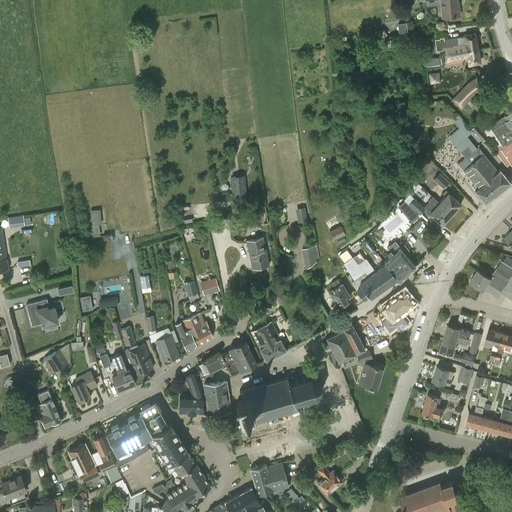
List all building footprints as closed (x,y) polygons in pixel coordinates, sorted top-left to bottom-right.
[(459,6),(457,7),(456,0),(440,0),(442,17),(460,16),(459,6)] [(407,33),(406,23),(398,24),(399,34),(407,33)] [(444,39),(446,52),(478,48),(475,33),(464,35),(464,36),(444,39)] [(478,48),(446,52),(448,64),(468,61),(468,65),(480,62),(478,48)] [(424,67),(440,65),(442,64),(441,58),(423,60),(424,67)] [(451,98),(461,108),(464,105),(467,109),(475,103),(470,98),(472,95),(464,86),(451,98)] [(489,126),(503,147),(511,141),(511,110),(504,115),(489,126)] [(456,147),(462,141),(473,131),(464,121),(459,126),(461,129),(449,139),(456,147)] [(484,140),(489,135),(477,124),(473,128),(484,140)] [(511,141),(503,147),(500,149),(511,165),(511,164),(511,141)] [(495,193),(509,181),(500,170),(498,171),(483,153),(478,146),(471,152),(467,147),(461,152),(465,158),(470,164),(495,193)] [(470,164),(465,158),(458,163),(463,170),(474,184),(472,186),(475,190),(485,201),(495,193),(470,164)] [(433,179),(443,189),(449,182),(439,172),(433,179)] [(244,175),(230,177),(233,202),(247,200),(244,175)] [(445,196),(439,202),(451,214),(461,204),(448,192),(445,189),(441,193),(445,196)] [(429,201),(424,206),(426,208),(425,209),(429,213),(442,224),(451,214),(439,202),(431,196),(428,200),(429,201)] [(415,198),(409,205),(419,215),(425,209),(426,208),(424,206),(415,198)] [(410,207),(405,201),(399,206),(404,212),(410,207)] [(304,206),(295,208),(297,221),(306,220),(304,206)] [(101,208),(93,208),(94,236),(102,236),(101,208)] [(30,223),(29,216),(23,217),(23,214),(13,216),(15,225),(30,223)] [(345,234),(350,232),(346,224),(341,226),(341,225),(342,224),(338,215),(325,221),(330,230),(329,230),(334,240),(343,235),(345,234)] [(7,259),(6,255),(5,247),(2,227),(0,227),(0,270),(8,269),(6,259),(7,259)] [(269,265),(263,237),(246,241),(252,269),(269,265)] [(385,262),(386,263),(397,279),(399,281),(407,274),(415,266),(405,254),(409,250),(404,244),(400,247),(395,241),(387,247),(389,250),(386,253),(390,257),(385,262)] [(305,270),(317,262),(314,246),(301,249),(305,270)] [(478,270),(470,281),(483,290),(484,288),(498,298),(502,292),(511,298),(511,258),(507,256),(503,261),(502,261),(490,278),(478,270)] [(19,267),(31,265),(30,258),(18,261),(19,267)] [(370,298),(397,279),(386,263),(375,272),(366,258),(357,264),(353,258),(344,263),(354,280),(351,282),(356,289),(363,299),(368,295),(370,298)] [(143,291),(151,291),(151,274),(142,274),(143,291)] [(203,294),(219,289),(215,277),(200,282),(203,294)] [(347,300),(346,298),(350,296),(342,283),(341,284),(338,279),(330,283),(334,288),(329,291),(333,299),(336,297),(340,305),(342,304),(343,304),(346,302),(347,301),(347,300)] [(188,296),(197,293),(194,280),(184,282),(188,296)] [(62,295),(69,293),(68,287),(60,289),(58,289),(59,296),(62,295)] [(404,288),(382,305),(382,306),(400,329),(408,323),(401,314),(415,303),(404,288)] [(47,299),(26,304),(32,326),(43,323),(43,325),(58,321),(54,307),(50,308),(47,299)] [(185,330),(189,328),(196,345),(212,336),(206,321),(203,322),(200,313),(182,320),(185,330)] [(148,331),(156,329),(153,315),(145,316),(148,331)] [(185,330),(182,320),(181,321),(182,321),(175,324),(187,349),(187,350),(197,345),(196,345),(189,328),(185,330)] [(117,340),(123,338),(120,329),(118,321),(112,323),(117,340)] [(286,350),(271,321),(251,331),(258,345),(266,360),(286,350)] [(339,362),(339,364),(344,361),(343,359),(352,355),(355,353),(361,350),(365,348),(352,324),(326,338),(339,362)] [(448,324),(444,337),(456,341),(463,343),(469,345),(471,339),(468,338),(470,333),(470,331),(467,329),(456,327),(448,324)] [(120,329),(123,338),(125,346),(136,343),(130,326),(120,329)] [(489,329),(485,342),(499,346),(502,333),(489,329)] [(471,346),(478,348),(482,334),(475,332),(474,334),(471,346)] [(497,351),(494,362),(499,364),(499,363),(502,354),(504,348),(511,350),(511,348),(511,335),(502,333),(499,346),(497,351)] [(164,361),(179,355),(171,334),(156,340),(164,361)] [(82,340),(81,340),(80,335),(76,336),(77,341),(71,341),(71,349),(83,348),(82,340)] [(456,341),(444,337),(440,350),(453,353),(455,346),(456,341)] [(386,340),(378,344),(381,352),(390,348),(386,340)] [(210,375),(223,368),(226,366),(231,376),(240,372),(246,369),(245,369),(256,363),(245,341),(234,346),(228,349),(229,350),(205,362),(210,375)] [(133,375),(152,368),(144,344),(125,351),(133,375)] [(89,362),(96,361),(93,346),(86,347),(89,362)] [(455,353),(453,358),(473,364),(476,355),(478,348),(471,346),(469,353),(464,351),(463,355),(460,355),(455,353)] [(67,363),(59,349),(43,359),(51,373),(67,363)] [(372,358),(369,349),(366,351),(362,352),(357,354),(360,362),(364,361),(372,358)] [(492,349),(489,361),(494,362),(497,351),(492,349)] [(10,365),(7,353),(0,355),(0,365),(0,367),(10,365)] [(111,365),(107,353),(99,356),(104,368),(111,365)] [(120,353),(111,357),(114,363),(111,364),(114,372),(112,375),(118,390),(135,383),(129,368),(126,369),(120,353)] [(382,368),(368,364),(364,362),(364,363),(358,383),(376,388),(382,368)] [(472,368),(464,365),(462,365),(457,379),(470,383),(474,368),(472,368)] [(447,377),(449,370),(437,366),(432,380),(444,385),(444,384),(450,386),(453,379),(447,377)] [(151,369),(138,374),(140,379),(153,375),(151,369)] [(75,378),(77,383),(71,386),(78,402),(84,400),(91,397),(88,391),(98,386),(91,370),(75,378)] [(318,397),(319,396),(318,395),(320,389),(322,389),(322,387),(320,387),(318,381),(320,380),(319,379),(318,380),(311,377),(312,375),(310,374),(310,376),(304,378),(304,376),(302,377),(302,378),(297,380),(297,378),(295,379),(295,380),(289,382),(289,381),(288,381),(287,379),(289,376),(287,376),(286,377),(280,379),(279,378),(277,378),(278,380),(272,381),(271,380),(269,381),(270,382),(263,384),(263,382),(261,383),(261,384),(255,386),(255,385),(253,385),(254,387),(247,389),(247,387),(245,388),(245,389),(241,390),(240,390),(239,391),(241,392),(243,400),(236,402),(240,417),(247,415),(250,422),(249,424),(250,425),(251,424),(256,422),(256,423),(257,423),(257,422),(264,420),(264,421),(266,420),(265,419),(272,417),(273,418),(274,421),(283,419),(282,416),(282,415),(282,414),(289,412),(289,413),(290,413),(290,412),(298,409),(299,410),(299,409),(297,408),(296,404),(297,404),(296,403),(302,401),(303,403),(304,402),(304,401),(309,399),(310,400),(312,400),(311,398),(317,397),(318,397)] [(196,375),(186,378),(188,385),(192,395),(180,395),(179,411),(179,412),(202,413),(203,396),(196,375)] [(483,377),(476,375),(473,385),(480,388),(483,377)] [(231,411),(227,383),(226,381),(204,384),(208,414),(231,411)] [(37,393),(41,403),(40,403),(41,405),(37,407),(40,416),(41,416),(45,426),(60,420),(56,409),(57,409),(52,398),(48,388),(37,393)] [(433,415),(432,417),(439,420),(443,407),(436,405),(439,396),(448,399),(449,397),(458,400),(459,395),(434,388),(433,394),(428,393),(422,412),(433,415)] [(469,412),(466,424),(479,427),(482,416),(484,408),(485,403),(487,397),(480,396),(478,406),(476,406),(474,414),(469,412)] [(504,398),(502,407),(508,408),(510,400),(504,398)] [(116,454),(151,436),(143,421),(160,412),(156,403),(140,412),(141,415),(136,418),(134,415),(128,418),(129,421),(126,422),(120,426),(119,426),(117,423),(111,427),(112,429),(106,433),(111,443),(116,454)] [(493,419),(490,430),(503,434),(509,410),(503,408),(499,420),(493,419)] [(511,410),(509,410),(503,434),(511,436),(511,423),(511,424),(511,423),(511,410)] [(160,429),(168,425),(167,425),(164,419),(161,414),(160,412),(143,421),(151,436),(153,435),(152,433),(160,429)] [(482,416),(479,427),(490,430),(493,419),(482,416)] [(168,425),(152,433),(153,435),(153,436),(152,437),(151,437),(154,441),(155,440),(162,450),(180,439),(170,424),(168,425)] [(105,453),(109,450),(102,435),(93,439),(98,451),(90,454),(85,443),(68,451),(71,457),(68,459),(74,473),(78,471),(78,472),(79,472),(82,480),(106,468),(111,480),(121,476),(111,456),(108,458),(105,453)] [(188,452),(180,439),(162,450),(166,456),(164,457),(169,465),(171,464),(171,463),(188,452)] [(149,450),(145,444),(114,462),(117,467),(149,450)] [(351,446),(357,457),(362,454),(357,444),(351,446)] [(179,475),(181,474),(196,464),(188,452),(171,463),(171,464),(179,475)] [(250,469),(258,495),(274,491),(289,486),(282,462),(267,466),(266,465),(250,469)] [(196,464),(181,474),(186,482),(196,495),(210,486),(196,464)] [(324,478),(318,483),(327,494),(342,481),(333,470),(330,472),(323,464),(317,470),(310,474),(313,478),(319,472),(324,478)] [(7,498),(9,498),(11,504),(26,499),(23,492),(27,490),(20,475),(1,483),(7,498)] [(446,511),(451,510),(451,511),(464,511),(459,498),(460,497),(459,494),(461,493),(462,490),(460,485),(457,483),(455,484),(454,481),(442,485),(441,481),(399,496),(405,511),(446,511)] [(198,498),(196,495),(186,482),(177,488),(188,505),(192,503),(191,502),(198,498)] [(155,492),(157,494),(164,488),(163,484),(152,489),(153,491),(155,492)] [(261,505),(251,487),(240,493),(224,502),(230,511),(268,511),(264,503),(261,505)] [(177,488),(166,495),(168,498),(167,500),(181,508),(184,507),(184,508),(188,505),(177,488)] [(293,504),(300,500),(291,488),(284,493),(293,504)] [(130,497),(129,507),(139,508),(142,492),(130,497)] [(83,511),(83,498),(74,498),(73,511),(83,511)] [(54,511),(55,506),(54,503),(25,504),(25,506),(25,511),(54,511)] [(227,511),(222,503),(208,511),(227,511)]
